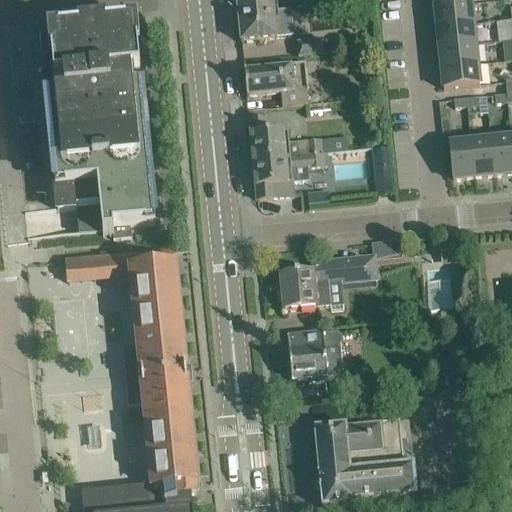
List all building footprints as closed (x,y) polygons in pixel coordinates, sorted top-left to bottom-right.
[(236,0),(238,11),(277,8),(275,0),(236,0)] [(470,0),(433,0),(435,10),(471,7),(470,0)] [(471,7),(435,10),(437,31),(473,27),(471,7)] [(277,14),(277,8),(238,11),(241,44),(276,41),(276,40),(293,38),(290,13),(277,14)] [(112,231),(130,229),(155,227),(150,180),(144,180),(133,74),(140,74),(135,27),(106,29),(106,25),(77,28),(77,32),(49,35),(54,81),(44,83),(57,213),(77,211),(79,236),(102,234),(102,239),(112,238),(112,231)] [(437,31),(439,51),(475,47),(473,27),(437,31)] [(298,59),(324,56),(322,40),(296,43),(298,59)] [(511,43),(502,44),(505,64),(511,63),(511,43)] [(439,51),(441,71),(477,67),(475,47),(439,51)] [(264,71),(244,73),(247,99),(281,95),(283,110),(302,108),(308,108),(306,92),(304,67),(293,68),(264,71)] [(441,71),(443,92),(480,88),(477,67),(441,71)] [(507,106),(507,97),(494,99),(495,107),(507,106)] [(478,100),(466,102),(467,110),(479,109),(478,100)] [(466,102),(454,103),(455,111),(467,110),(466,102)] [(253,163),(347,154),(346,142),(289,147),(288,134),(267,136),(265,122),(249,124),(253,163)] [(511,149),(511,140),(491,142),(495,179),(511,176),(511,149)] [(491,142),(470,145),(474,181),(495,179),(491,142)] [(470,145),(449,147),(453,183),(474,181),(470,145)] [(373,154),(377,198),(393,197),(388,152),(373,154)] [(347,154),(253,163),(257,203),(294,199),(293,186),(303,185),(309,177),(308,171),(325,169),(323,157),(347,154)] [(131,240),(130,229),(112,231),(112,238),(113,242),(131,240)] [(311,274),(281,277),(285,314),(305,312),(316,311),(329,309),(327,287),(375,282),(373,263),(402,260),(400,243),(372,246),(373,260),(310,267),(311,274)] [(459,245),(443,247),(444,263),(460,261),(459,245)] [(130,378),(131,386),(125,387),(128,411),(144,409),(152,487),(81,494),(82,511),(192,511),(191,497),(196,497),(195,487),(197,487),(173,254),(129,259),(139,354),(122,355),(125,379),(130,378)] [(463,323),(449,324),(451,338),(465,337),(463,323)] [(307,337),(287,339),(291,383),(309,381),(309,386),(342,383),(339,359),(337,334),(323,336),(307,337)] [(322,510),(342,508),(354,507),(354,505),(417,499),(414,466),(404,467),(399,423),(346,428),(314,431),(322,510)]
